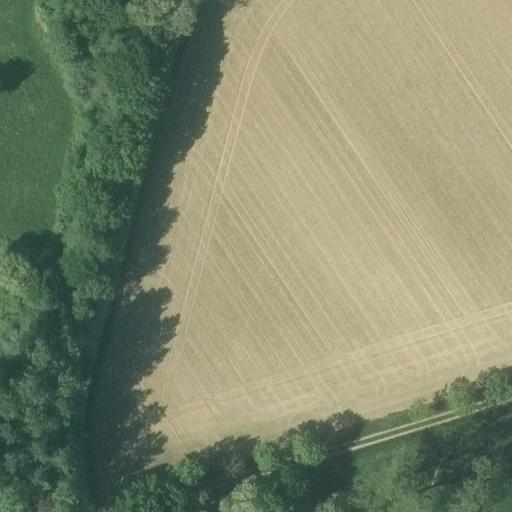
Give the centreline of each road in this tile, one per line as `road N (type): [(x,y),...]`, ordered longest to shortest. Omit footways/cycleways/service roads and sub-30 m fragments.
road 1 (unclassified): [(84,511),(74,448),(79,400),(189,0)]
road 2 (track): [(132,511),(511,393)]
